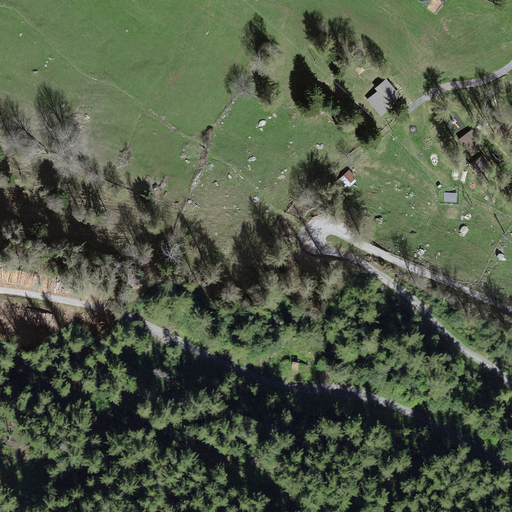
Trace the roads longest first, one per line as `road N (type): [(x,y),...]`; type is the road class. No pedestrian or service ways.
road 1 (track): [(139,314),(184,343),(274,379),(404,407),(511,470)]
road 2 (track): [(511,389),(375,269),(308,242),(312,228),(335,228),(381,255)]
road 3 (track): [(0,289),(139,314)]
road 4 (track): [(511,310),(381,255)]
road 5 (track): [(405,109),(511,54)]
